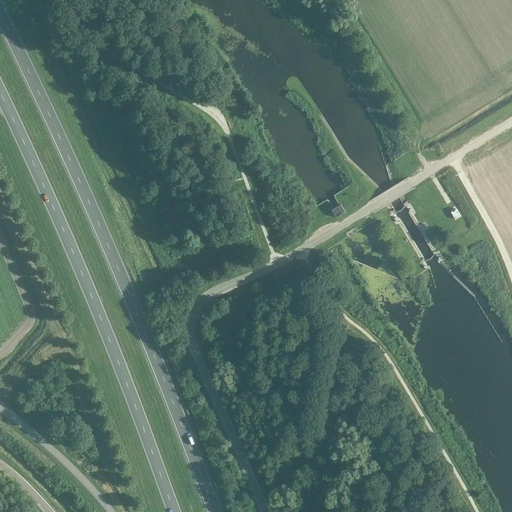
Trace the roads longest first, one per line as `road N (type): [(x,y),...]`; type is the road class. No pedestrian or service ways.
road 1 (trunk): [(213,511),(130,298),(0,16)]
road 2 (trunk): [(0,93),(108,338),(173,511)]
road 3 (unclassified): [(277,265),(199,301),(185,327),(265,511)]
road 4 (unclassified): [(277,265),(511,119)]
road 5 (unclassified): [(110,511),(59,455),(0,407)]
road 6 (track): [(511,279),(451,157)]
